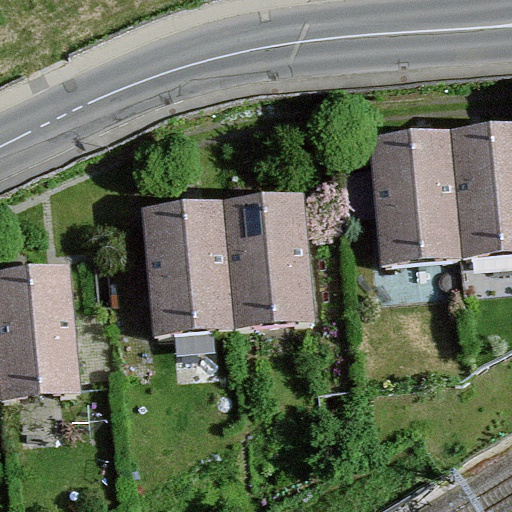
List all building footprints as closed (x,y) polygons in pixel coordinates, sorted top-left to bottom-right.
[(511,139),(452,144),(460,265),(511,261),(511,139)] [(452,144),(374,149),(383,270),(460,265),(452,144)] [(305,208),(223,214),(231,335),(314,329),(305,208)] [(223,214),(145,219),(154,340),(231,335),(223,214)] [(73,284),(0,289),(0,410),(81,405),(73,284)]
